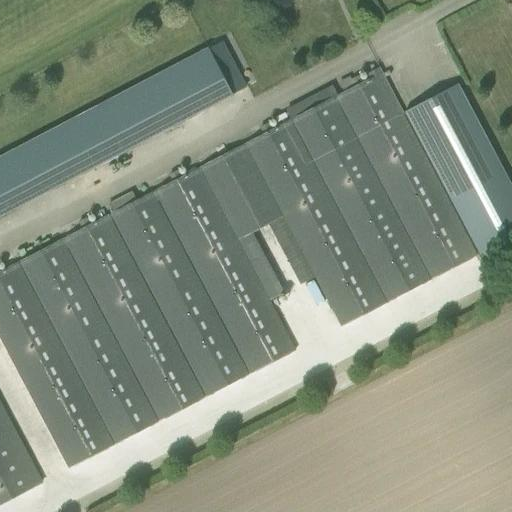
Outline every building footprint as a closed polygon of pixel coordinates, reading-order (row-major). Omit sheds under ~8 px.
[(207,50),(0,158),(0,217),(231,96),(245,89),(221,42),(207,50)] [(373,77),(336,97),(432,280),(476,257),(377,70),(371,73),(373,77)] [(511,238),(511,192),(456,86),(404,113),(479,255),(511,238)] [(387,303),(432,280),(336,97),(323,103),(322,99),(299,109),(302,115),(291,120),(387,303)] [(236,242),(282,218),(283,217),(340,327),(384,305),(288,121),(199,167),(0,271),(0,339),(69,470),(158,424),(157,423),(159,422),(293,352),(236,242)] [(124,196),(106,204),(110,213),(128,204),(124,196)] [(0,506),(41,484),(0,406),(0,506)]
